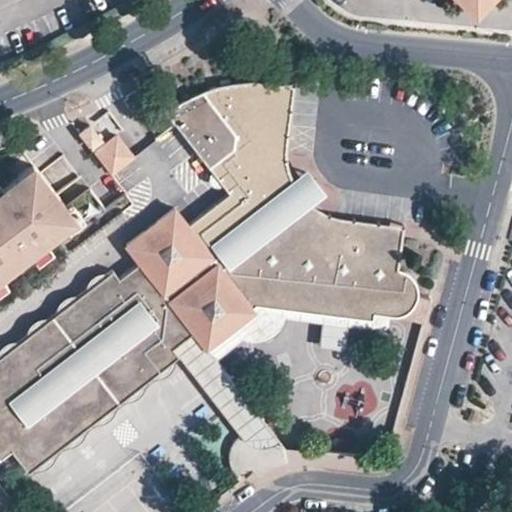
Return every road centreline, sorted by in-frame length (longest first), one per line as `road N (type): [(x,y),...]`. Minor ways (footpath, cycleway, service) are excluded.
road 1 (residential): [(511,122),(419,466),(384,491),(291,486),(248,511)]
road 2 (residential): [(298,0),(333,36),(511,61)]
road 3 (residential): [(201,0),(53,82),(0,102)]
